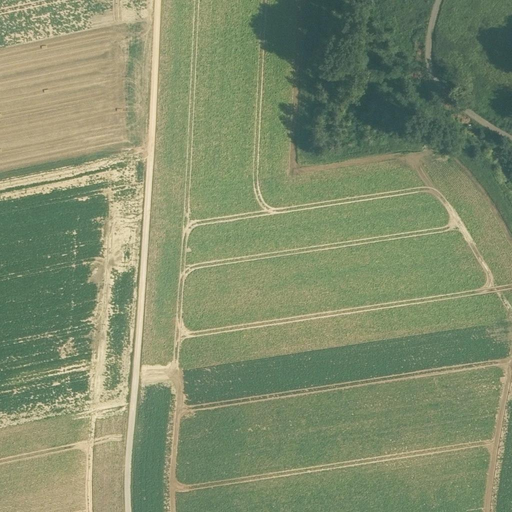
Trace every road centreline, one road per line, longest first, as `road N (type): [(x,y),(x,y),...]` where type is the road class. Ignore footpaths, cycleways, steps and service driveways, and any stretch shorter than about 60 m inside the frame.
road 1 (track): [(130,511),(158,0)]
road 2 (track): [(435,0),(426,73),(511,138)]
road 3 (track): [(0,176),(151,149)]
